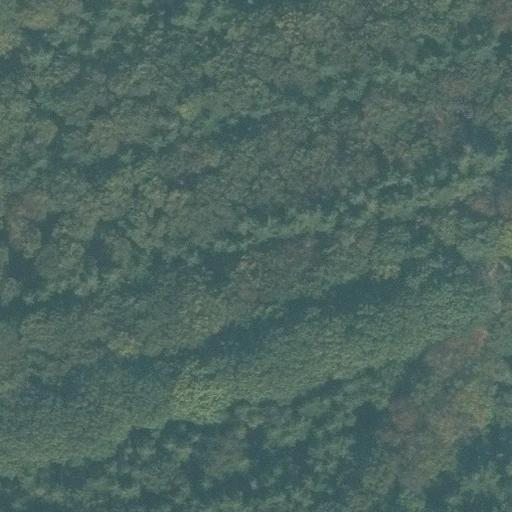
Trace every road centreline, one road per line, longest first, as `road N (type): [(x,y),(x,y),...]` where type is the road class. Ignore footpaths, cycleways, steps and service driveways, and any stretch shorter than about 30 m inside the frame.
road 1 (track): [(0,413),(511,266)]
road 2 (unclassified): [(353,511),(511,270)]
